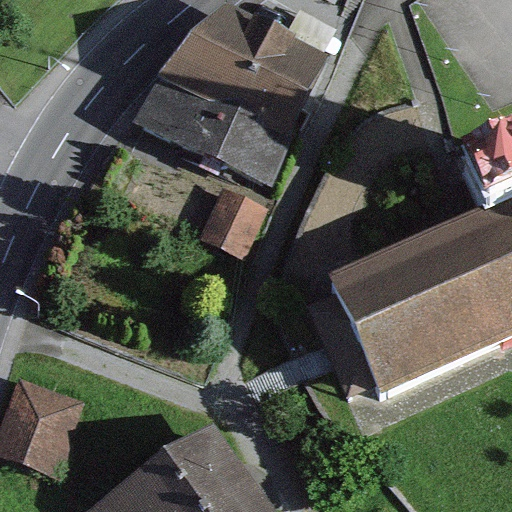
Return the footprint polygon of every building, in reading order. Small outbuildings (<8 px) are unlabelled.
[(167,97),(289,151),(325,70),(217,27),(167,97)] [(289,151),(167,97),(140,133),(157,141),(137,186),(202,216),(223,170),(271,192),(289,151)] [(300,291),(353,409),(511,338),(511,146),(427,184),(445,226),(300,291)] [(0,429),(0,462),(50,480),(75,408),(15,387),(0,429)] [(83,511),(82,511),(252,511),(210,438),(83,511)]
